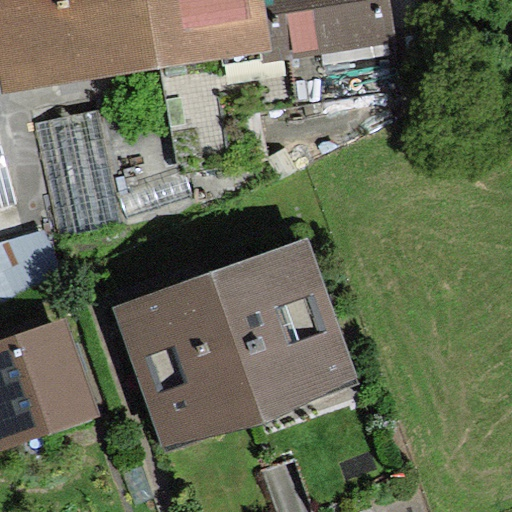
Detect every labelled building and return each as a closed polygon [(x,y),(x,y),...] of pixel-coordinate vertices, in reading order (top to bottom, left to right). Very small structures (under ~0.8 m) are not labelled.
[(0,0),(0,48),(4,73),(153,51),(144,0),(0,0)] [(144,0),(153,51),(157,62),(173,60),(192,171),(246,161),(237,114),(395,89),(381,0),(144,0)] [(422,0),(426,23),(453,19),(450,0),(422,0)] [(33,122),(58,239),(123,226),(98,109),(33,122)] [(0,210),(16,206),(0,145),(0,210)] [(309,401),(344,390),(296,256),(132,315),(173,431),(207,419),(204,412),(242,398),(250,421),(258,418),(250,395),(301,377),(309,401)] [(45,421),(49,432),(88,418),(73,375),(85,371),(76,345),(64,349),(59,334),(43,340),(38,324),(6,335),(12,351),(0,354),(0,418),(6,435),(45,421)]
